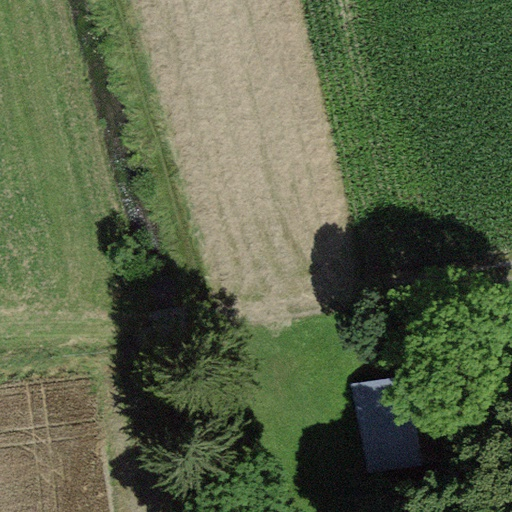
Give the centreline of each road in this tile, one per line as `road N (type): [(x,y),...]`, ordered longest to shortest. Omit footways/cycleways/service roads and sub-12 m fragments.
road 1 (track): [(192,331),(511,278)]
road 2 (track): [(140,511),(115,349)]
